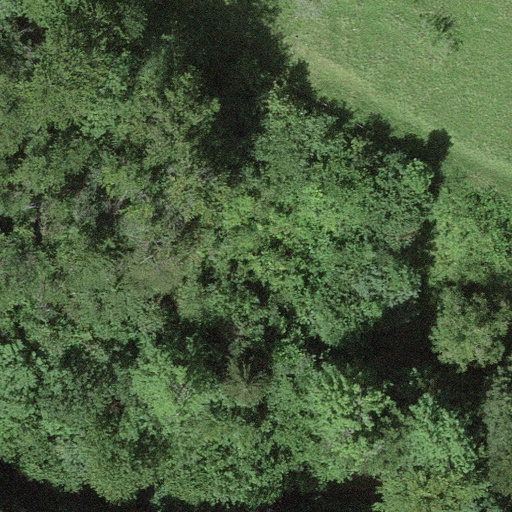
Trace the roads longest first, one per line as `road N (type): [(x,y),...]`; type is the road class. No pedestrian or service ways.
road 1 (track): [(511,482),(255,482),(0,469)]
road 2 (track): [(511,193),(337,120),(132,0)]
